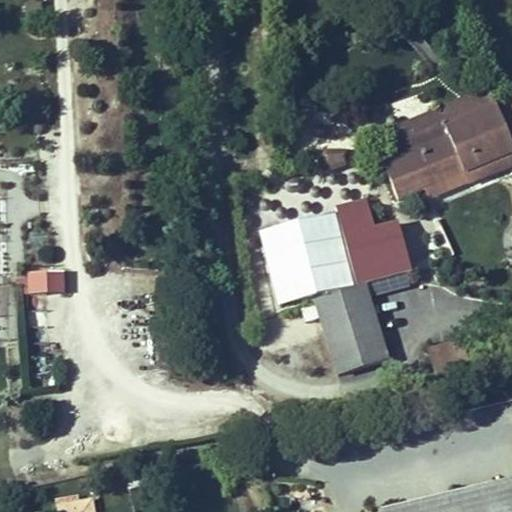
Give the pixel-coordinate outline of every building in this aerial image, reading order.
[(511,126),(507,112),(474,127),(470,121),(441,131),(444,140),(462,194),(511,176),(511,126)] [(443,201),(462,194),(444,140),(435,144),(440,159),(432,161),(443,201)] [(324,148),(322,165),(345,168),(347,151),(324,148)] [(398,225),(389,203),(367,210),(373,230),(398,225)] [(373,230),(370,234),(384,291),(427,280),(416,223),(398,225),(373,230)] [(64,272),(27,272),(27,296),(64,295),(64,272)] [(401,367),(384,291),(331,303),(348,378),(401,367)] [(475,375),(469,347),(443,355),(449,383),(475,375)] [(511,511),(511,486),(397,511),(511,511)] [(82,511),(81,503),(80,497),(58,501),(59,511),(82,511)] [(96,511),(95,500),(81,503),(82,511),(96,511)]
